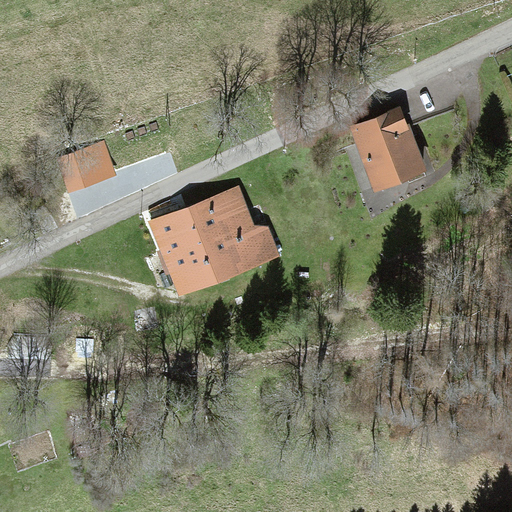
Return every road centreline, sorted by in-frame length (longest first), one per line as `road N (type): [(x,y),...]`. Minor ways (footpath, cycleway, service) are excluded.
road 1 (residential): [(0,266),(511,31)]
road 2 (track): [(511,300),(296,307),(186,301),(16,257)]
